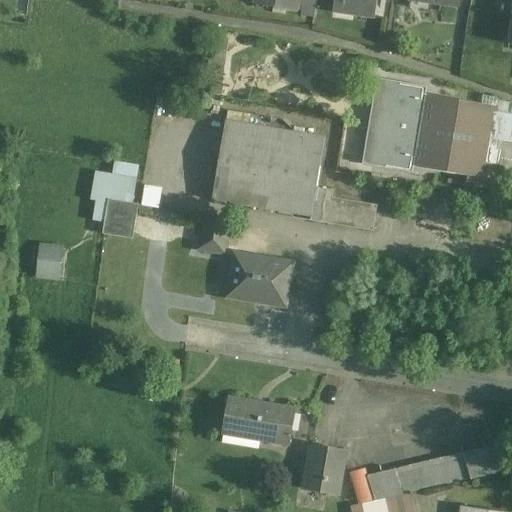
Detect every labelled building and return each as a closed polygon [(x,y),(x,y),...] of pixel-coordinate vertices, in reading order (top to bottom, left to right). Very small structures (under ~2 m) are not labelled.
[(255,0),(255,5),(297,12),(299,0),(255,0)] [(303,0),(301,17),(314,19),(316,0),(303,0)] [(334,0),(334,6),(353,8),(352,17),(373,20),(376,0),(334,0)] [(265,63),(236,78),(247,98),(276,83),(265,63)] [(496,108),(425,96),(426,88),(377,80),(363,164),(412,173),(413,167),(468,177),(467,182),(494,187),(500,150),(499,150),(500,142),(511,144),(511,141),(511,116),(495,114),(496,108)] [(325,142),(225,125),(212,203),(312,220),(317,189),(325,142)] [(102,199),(108,200),(129,203),(133,182),(105,177),(102,199)] [(333,192),(317,189),(312,220),(372,230),(376,207),(332,199),(333,192)] [(135,205),(129,203),(108,200),(102,234),(129,238),(130,238),(135,205)] [(232,227),(203,221),(197,254),(226,259),(232,227)] [(60,248),(41,246),(38,277),(57,279),(60,248)] [(292,266),(237,257),(230,297),(286,306),(292,266)] [(297,411),(233,400),(227,435),(291,445),(297,411)] [(490,441),(476,444),(478,454),(493,451),(490,441)] [(345,453),(312,447),(305,489),(338,494),(345,453)] [(478,454),(365,479),(370,503),(498,475),(493,451),(478,454)] [(365,479),(352,482),(357,505),(370,503),(365,479)] [(415,511),(411,495),(400,497),(402,511),(415,511)] [(402,511),(400,497),(386,500),(388,511),(402,511)] [(388,511),(386,500),(351,508),(351,511),(388,511)]
